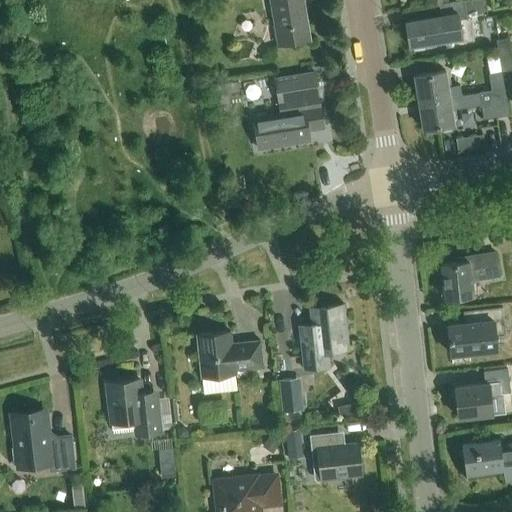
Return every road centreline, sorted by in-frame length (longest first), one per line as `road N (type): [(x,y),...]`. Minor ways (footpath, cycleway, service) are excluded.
road 1 (unclassified): [(0,328),(164,279),(330,205),(393,187)]
road 2 (unclassified): [(429,511),(393,187)]
road 3 (unclassified): [(393,187),(364,0)]
road 4 (residential): [(393,187),(511,169)]
